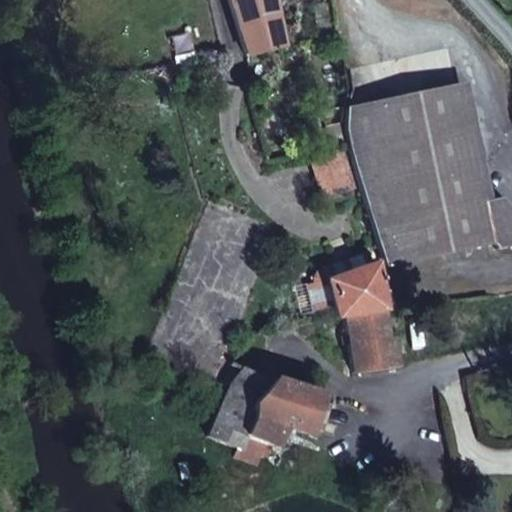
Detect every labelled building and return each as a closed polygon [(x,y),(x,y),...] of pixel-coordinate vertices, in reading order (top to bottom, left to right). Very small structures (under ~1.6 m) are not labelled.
[(227,0),(245,55),(280,46),(270,0),(227,0)] [(459,85),(343,109),(342,130),(346,145),(381,265),(381,267),(491,244),(496,249),(511,246),(511,215),(498,199),(483,203),(459,85)] [(343,109),(344,106),(319,112),(328,149),(346,145),(342,130),(343,109)] [(356,191),(345,150),(313,159),(323,200),(356,191)] [(343,316),(381,310),(380,304),(372,265),(372,264),(347,273),(343,260),(321,266),(313,271),(309,278),(310,285),(310,287),(304,288),(310,311),(331,306),(334,318),(343,316)] [(392,301),(382,268),(381,267),(381,265),(372,265),(380,304),(392,301)] [(386,343),(381,314),(381,310),(343,316),(352,375),(390,369),(386,343)] [(396,369),(392,343),(386,343),(390,369),(396,369)] [(318,397),(270,382),(265,384),(230,364),(228,367),(239,374),(225,387),(223,390),(206,436),(237,447),(233,455),(257,464),(260,454),(267,457),(271,447),(276,449),(283,429),(306,437),(318,397)]
